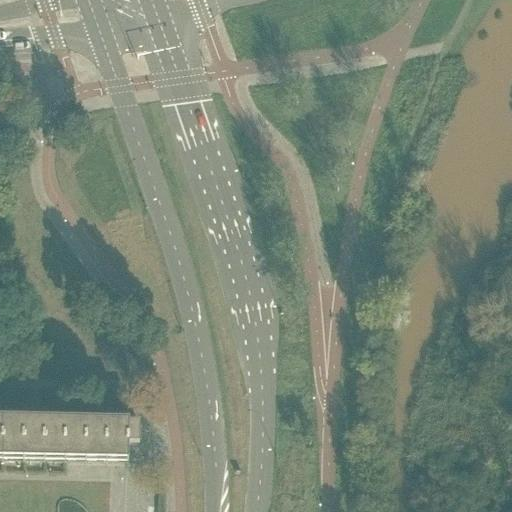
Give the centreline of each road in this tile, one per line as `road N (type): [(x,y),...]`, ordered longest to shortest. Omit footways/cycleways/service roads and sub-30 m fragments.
road 1 (secondary): [(254,511),(254,327),(146,0)]
road 2 (secondary): [(91,11),(196,340),(208,511)]
